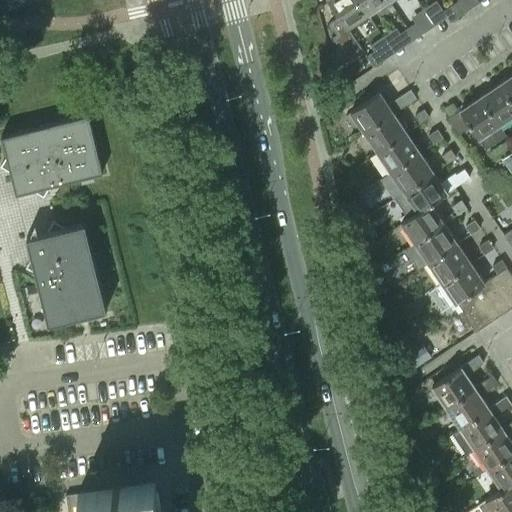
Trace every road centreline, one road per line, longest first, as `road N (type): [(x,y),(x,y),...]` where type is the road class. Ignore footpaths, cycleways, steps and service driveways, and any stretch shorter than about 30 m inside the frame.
road 1 (tertiary): [(356,511),(231,0)]
road 2 (tertiary): [(192,0),(276,331)]
road 3 (residential): [(206,511),(181,361),(276,331)]
road 4 (tertiary): [(276,331),(319,511)]
